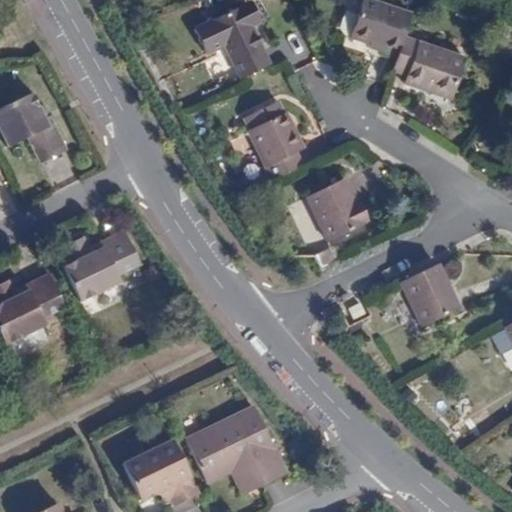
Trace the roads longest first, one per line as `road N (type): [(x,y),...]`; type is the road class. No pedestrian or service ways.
road 1 (residential): [(451,511),(378,451),(262,323)]
road 2 (residential): [(262,323),(492,208)]
road 3 (residential): [(262,323),(221,286),(165,204),(148,163)]
road 4 (residential): [(331,93),(492,208)]
road 5 (residential): [(148,163),(60,0)]
road 6 (residential): [(148,163),(0,236)]
